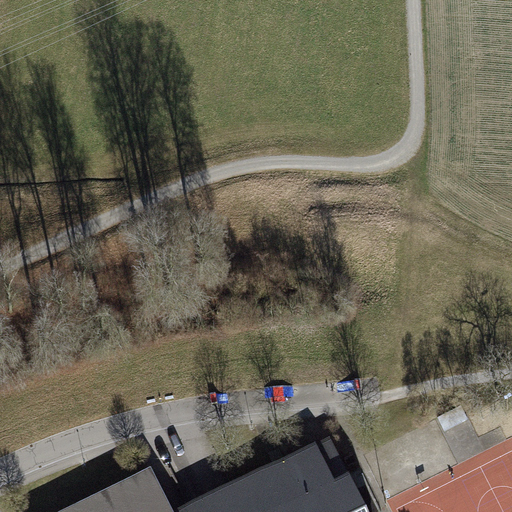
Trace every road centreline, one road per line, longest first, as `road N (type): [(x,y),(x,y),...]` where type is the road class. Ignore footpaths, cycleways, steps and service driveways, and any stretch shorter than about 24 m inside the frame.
road 1 (track): [(0,270),(222,172),(266,164),(371,167),(401,158),(420,129),(415,0)]
road 2 (residential): [(353,402),(150,423),(0,479)]
road 3 (track): [(511,375),(353,402)]
